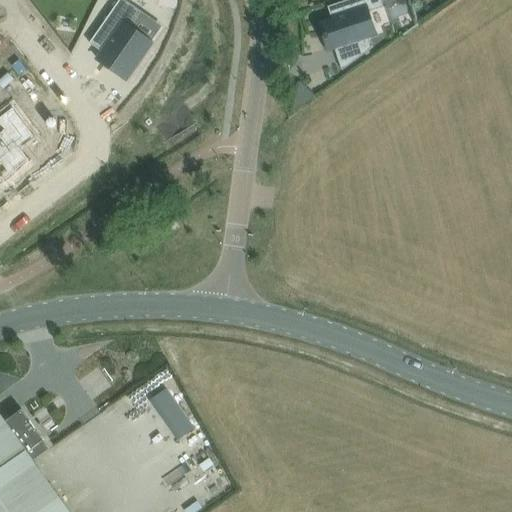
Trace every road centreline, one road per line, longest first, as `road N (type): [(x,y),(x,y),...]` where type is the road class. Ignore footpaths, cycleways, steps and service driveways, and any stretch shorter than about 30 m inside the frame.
road 1 (residential): [(4,0),(105,147),(0,228)]
road 2 (tertiary): [(225,306),(261,49),(252,0)]
road 3 (secondary): [(225,306),(354,342),(511,401)]
road 4 (secondary): [(0,328),(158,304),(225,306)]
